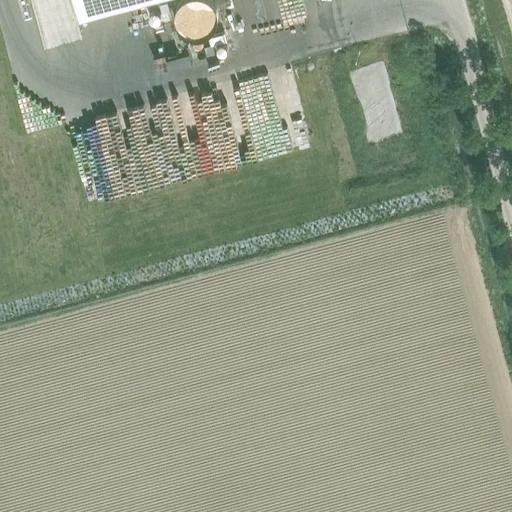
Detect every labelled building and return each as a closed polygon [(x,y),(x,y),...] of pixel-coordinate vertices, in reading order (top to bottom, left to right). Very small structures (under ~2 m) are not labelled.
[(74,0),(79,17),(143,0),(74,0)] [(174,13),(174,17),(175,21),(176,25),(178,28),(181,31),(184,33),(188,35),(192,36),(196,36),(200,35),(203,34),(207,32),(210,29),(212,26),(214,22),(214,18),(214,14),(214,11),(212,7),(210,4),(207,1),(205,0),(182,0),(179,3),(177,6),(175,9),(174,13)] [(194,57),(210,50),(203,35),(188,42),(194,57)] [(354,80),(374,159),(408,150),(388,71),(354,80)] [(258,75),(244,78),(255,120),(269,117),(258,75)] [(223,85),(213,88),(223,122),(233,119),(223,85)] [(154,88),(138,89),(140,106),(156,104),(154,88)] [(154,139),(158,158),(203,149),(192,96),(158,103),(165,136),(154,139)] [(118,115),(106,116),(109,148),(122,146),(118,115)]
